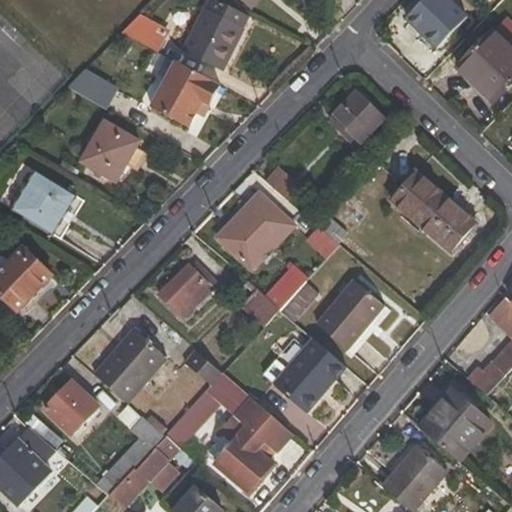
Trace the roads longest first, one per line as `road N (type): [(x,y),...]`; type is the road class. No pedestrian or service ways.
road 1 (residential): [(0,405),(353,39)]
road 2 (residential): [(511,249),(287,511)]
road 3 (residential): [(353,39),(511,196)]
